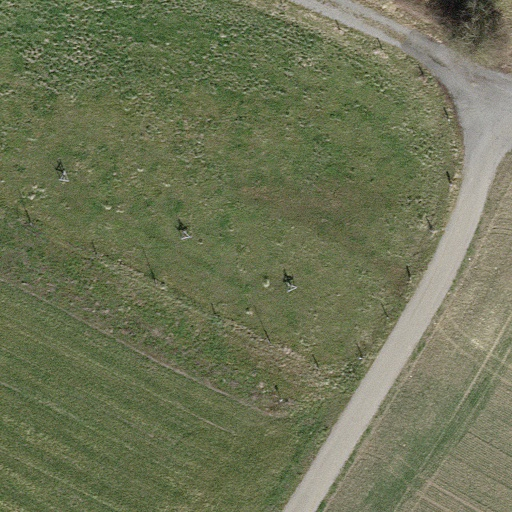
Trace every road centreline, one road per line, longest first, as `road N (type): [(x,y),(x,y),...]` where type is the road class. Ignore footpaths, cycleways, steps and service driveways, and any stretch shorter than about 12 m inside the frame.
road 1 (track): [(302,511),(469,218),(480,165),(472,107)]
road 2 (track): [(511,112),(472,107),(432,56),(319,0)]
